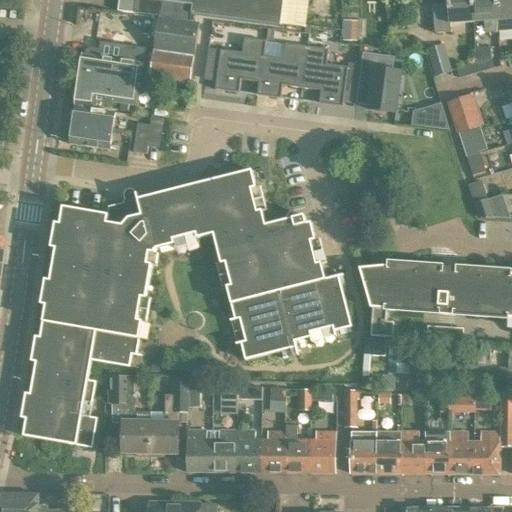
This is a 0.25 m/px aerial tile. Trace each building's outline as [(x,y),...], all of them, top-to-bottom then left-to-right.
[(280,25),(283,0),(119,0),(118,12),(191,22),(192,17),(192,14),(280,25)] [(449,24),(474,23),(472,0),(447,0),(448,5),(434,5),(435,33),(450,32),(449,24)] [(472,0),(474,23),(484,22),(485,33),(498,32),(498,21),(496,0),(472,0)] [(511,0),(496,0),(498,21),(511,20),(511,0)] [(200,25),(159,19),(152,77),(192,83),(200,25)] [(357,36),(363,36),(363,21),(343,21),(342,41),(357,42),(357,36)] [(221,51),(215,91),(239,94),(241,81),(260,83),(264,57),(266,42),(244,39),(242,54),(221,51)] [(260,83),(258,96),(281,99),(283,86),(302,89),(308,48),(286,45),(284,60),(264,57),(260,83)] [(427,49),(435,77),(451,72),(444,45),(427,49)] [(83,56),(81,71),(100,74),(100,75),(136,80),(137,74),(142,75),(144,64),(101,58),(102,54),(99,49),(90,48),(85,51),(85,56),(83,56)] [(308,48),(302,89),(321,92),(319,105),(343,108),(348,68),(327,65),(329,51),(308,48)] [(491,48),(476,49),(477,63),(480,73),(495,68),(492,60),(491,48)] [(477,63),(476,49),(475,49),(475,65),(457,70),(460,79),(480,73),(477,63)] [(393,69),(394,56),(364,52),(361,78),(373,80),(369,110),(396,114),(402,70),(393,69)] [(100,74),(81,71),(76,106),(96,108),(98,100),(120,103),(119,111),(128,112),(129,105),(138,106),(142,75),(137,74),(136,80),(100,75),(100,74)] [(510,121),(511,120),(511,93),(509,94),(510,95),(503,98),(506,107),(511,104),(511,119),(510,120),(510,121)] [(449,103),(452,114),(459,134),(484,126),(474,95),(449,103)] [(442,106),(442,105),(422,111),(419,127),(449,131),(450,132),(442,106)] [(76,108),(72,130),(91,133),(92,126),(113,129),(116,114),(76,108)] [(151,118),(150,126),(151,126),(148,147),(160,149),(164,120),(151,118)] [(150,126),(138,124),(133,153),(146,155),(147,147),(148,147),(151,126),(150,126)] [(91,133),(72,130),(70,145),(110,151),(113,129),(92,126),(91,133)] [(461,139),(467,158),(480,154),(474,135),(461,139)] [(480,154),(467,158),(473,177),(486,172),(480,154)] [(24,437),(93,449),(98,419),(82,416),(85,402),(93,404),(96,382),(88,381),(92,361),(130,367),(132,355),(138,356),(143,322),(138,321),(142,298),(147,299),(152,265),(148,264),(150,253),(154,254),(155,253),(157,250),(174,246),(175,249),(176,249),(181,250),(185,250),(187,249),(191,248),(195,246),(197,244),(198,243),(199,243),(198,239),(214,235),(221,265),(226,264),(232,286),(227,287),(236,321),(240,320),(246,342),(241,343),(246,361),(297,348),(295,342),(312,338),(311,333),(333,327),(334,332),(352,327),(339,276),(326,280),(322,264),(326,263),(320,239),(316,240),(312,223),(307,224),(305,216),(266,226),(262,211),(257,213),(251,191),(257,189),(252,172),(139,200),(138,198),(123,202),(124,204),(109,208),(107,216),(63,208),(60,225),(56,224),(51,249),(56,250),(51,282),(46,281),(41,306),(46,307),(41,338),(36,338),(32,363),(36,363),(31,395),(26,394),(22,419),(27,420),(24,437)] [(469,186),(474,205),(488,200),(482,182),(469,186)] [(488,200),(474,205),(479,218),(511,220),(511,209),(490,208),(488,200)] [(511,278),(510,278),(510,275),(388,264),(388,267),(359,269),(359,270),(369,309),(369,310),(371,310),(368,338),(391,341),(392,325),(385,324),(386,312),(506,323),(506,322),(507,322),(507,327),(511,332),(511,278)] [(428,328),(427,341),(463,343),(463,329),(428,328)] [(137,458),(150,458),(151,413),(135,413),(136,397),(134,397),(134,377),(112,377),(113,391),(108,391),(108,404),(113,404),(113,425),(123,425),(123,453),(135,454),(137,458)] [(151,413),(150,458),(164,458),(166,454),(178,454),(179,424),(188,424),(188,408),(189,379),(173,379),(173,396),(164,396),(164,413),(151,413)] [(201,379),(189,379),(188,408),(201,408),(201,379)] [(222,386),(221,398),(237,399),(238,387),(222,386)] [(263,387),(247,388),(247,400),(263,399),(263,387)] [(270,389),(270,401),(285,401),(286,389),(270,389)] [(299,390),(299,411),(311,412),(312,390),(299,390)] [(360,391),(344,392),(344,428),(357,428),(357,400),(360,400),(360,391)] [(511,396),(501,397),(501,428),(511,428),(511,396)] [(450,397),(450,409),(458,409),(458,397),(450,397)] [(351,474),(376,474),(377,420),(372,420),(372,432),(352,432),(351,474)] [(376,474),(401,474),(402,433),(377,432),(377,420),(376,474)] [(287,433),(287,474),(310,474),(310,442),(297,442),(297,426),(286,426),(286,433),(287,433)] [(188,432),(188,473),(213,474),(213,441),(207,441),(207,432),(188,432)] [(213,441),(213,474),(237,474),(237,432),(220,432),(220,441),(213,441)] [(237,432),(237,474),(261,474),(261,442),(256,442),(256,432),(237,432)] [(261,442),(261,474),(287,474),(287,433),(286,433),(268,432),(268,442),(261,442)] [(310,442),(310,474),(335,475),(335,474),(336,433),(317,433),(317,442),(310,442)] [(401,474),(426,474),(426,442),(421,442),(421,433),(402,433),(401,474)] [(426,442),(426,474),(450,475),(450,433),(432,433),(426,433),(426,442)] [(450,475),(475,475),(475,442),(469,442),(469,433),(450,433),(450,475)] [(475,442),(475,475),(500,475),(500,434),(481,433),(481,442),(475,442)] [(47,507),(39,507),(39,495),(3,495),(0,506),(0,511),(65,511),(47,511),(47,507)] [(152,503),(151,511),(216,511),(216,504),(200,504),(200,503),(152,503)]
